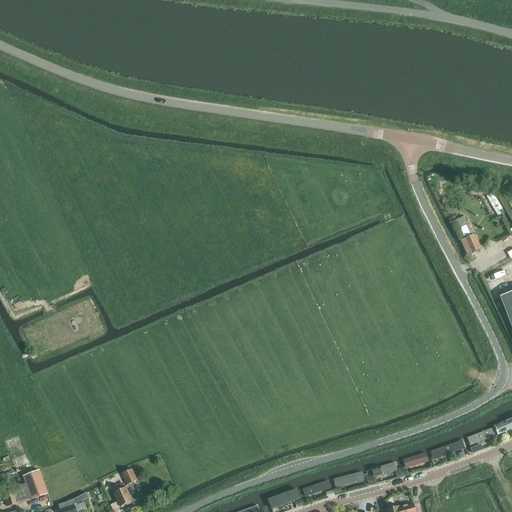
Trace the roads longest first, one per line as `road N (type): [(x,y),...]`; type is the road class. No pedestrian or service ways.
road 1 (tertiary): [(186,511),(430,425),(499,385),(503,362),(419,193),(412,140)]
road 2 (tertiary): [(412,140),(123,93),(0,46)]
road 3 (unclassified): [(511,34),(444,17),(290,0)]
road 4 (residential): [(511,445),(303,511)]
